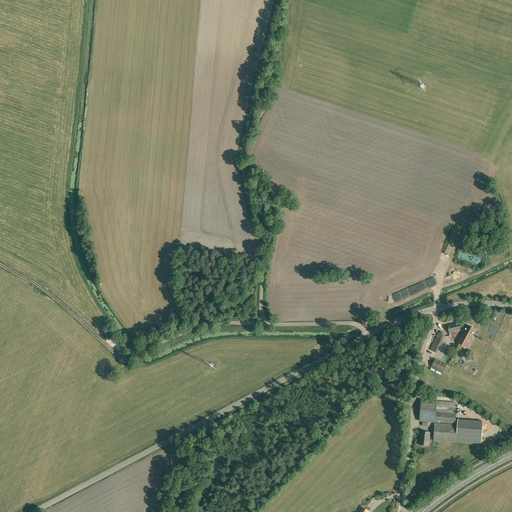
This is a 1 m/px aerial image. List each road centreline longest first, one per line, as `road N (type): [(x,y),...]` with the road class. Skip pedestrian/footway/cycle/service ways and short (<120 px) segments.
road 1 (unclassified): [(34,511),(436,308)]
road 2 (track): [(263,317),(194,328),(126,361),(43,288),(0,264)]
road 3 (track): [(248,511),(409,344),(430,332)]
road 4 (unclassified): [(404,511),(415,395),(436,308)]
road 5 (track): [(441,280),(511,115)]
